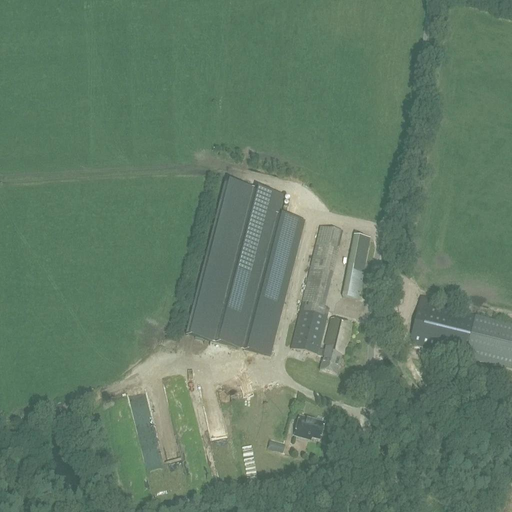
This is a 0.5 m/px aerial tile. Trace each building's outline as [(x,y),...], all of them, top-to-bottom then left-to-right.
[(270,358),(304,224),(305,221),(279,215),(283,198),(225,183),(186,337),(270,358)] [(353,228),(357,212),(333,206),(329,223),(353,228)] [(341,232),(320,227),(291,350),(317,357),(319,351),(337,274),(331,273),(341,232)] [(354,238),(342,299),(359,302),(371,241),(354,238)] [(511,326),(476,317),(430,305),(432,300),(421,297),(409,344),(465,359),(511,370),(511,326)] [(323,352),(319,351),(317,357),(323,358),(320,372),(337,376),(342,356),(345,357),(353,325),(330,319),(323,352)] [(205,350),(205,354),(210,355),(209,360),(226,363),(227,354),(205,350)] [(161,414),(156,401),(144,406),(149,419),(161,414)] [(300,418),(295,437),(307,440),(307,438),(320,441),(324,424),(300,418)] [(298,456),(311,459),(314,444),(300,442),(298,456)]
